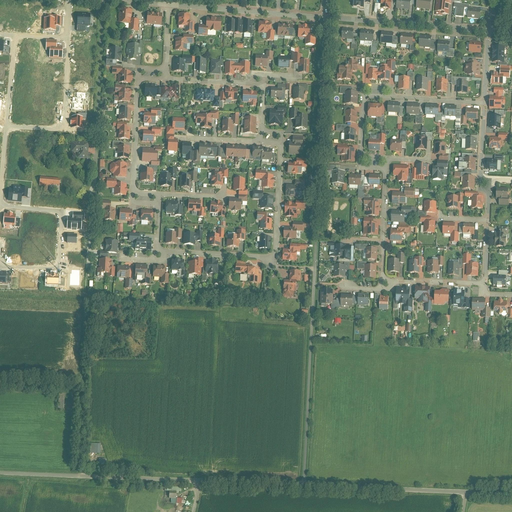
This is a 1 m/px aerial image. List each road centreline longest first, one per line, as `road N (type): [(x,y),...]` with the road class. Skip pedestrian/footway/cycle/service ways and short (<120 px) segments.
road 1 (unclassified): [(0,472),(305,484)]
road 2 (residential): [(328,17),(314,297)]
road 3 (residential): [(168,252),(272,256),(282,144)]
road 4 (unclassified): [(314,297),(305,484)]
road 5 (unclassified): [(305,484),(466,493)]
road 6 (residential): [(328,17),(488,31)]
road 7 (residential): [(168,4),(325,17)]
road 8 (residential): [(67,36),(65,129),(7,126)]
road 9 (residential): [(262,133),(259,85),(166,80)]
road 10 (residential): [(137,80),(132,188),(160,195)]
